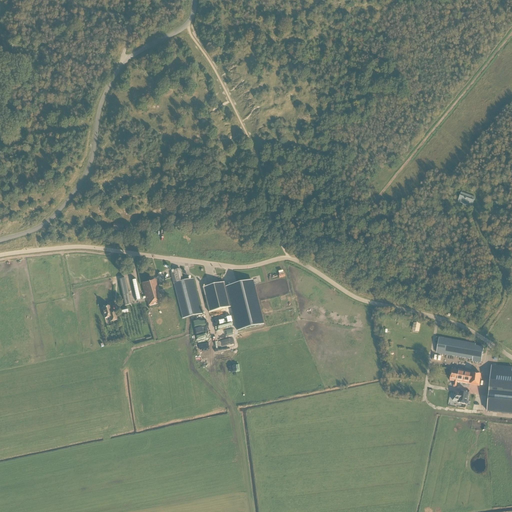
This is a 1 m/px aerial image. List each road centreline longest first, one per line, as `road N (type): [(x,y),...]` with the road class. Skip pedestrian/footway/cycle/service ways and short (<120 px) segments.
road 1 (unclassified): [(0,255),(83,247),(230,267),(288,258),(357,298),(464,326),(511,356)]
road 2 (unclassified): [(0,240),(33,230),(65,203),(85,175),(100,104),(118,69),(181,29),(193,0)]
